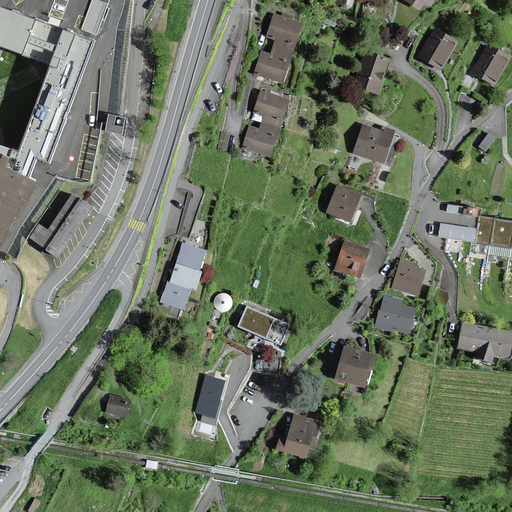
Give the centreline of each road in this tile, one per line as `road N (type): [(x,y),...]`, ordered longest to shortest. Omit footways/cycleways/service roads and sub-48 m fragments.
road 1 (residential): [(198,511),(281,387),(389,265),(434,169),(511,95)]
road 2 (secondary): [(110,274),(150,192),(208,0)]
road 3 (residential): [(110,274),(126,291),(121,309),(65,398),(58,424),(21,467)]
road 4 (secondary): [(0,409),(110,274)]
